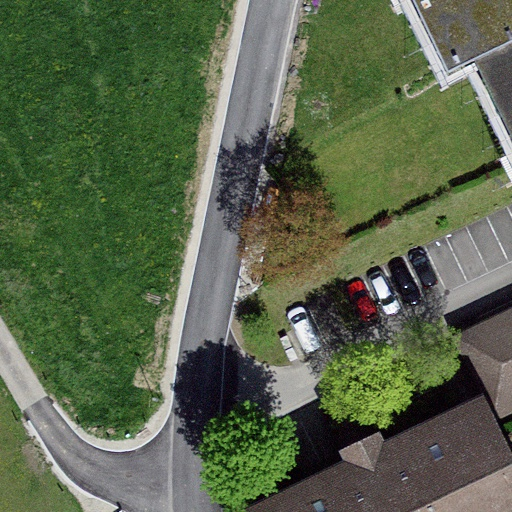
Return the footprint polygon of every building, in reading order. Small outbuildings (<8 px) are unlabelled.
[(0,0),(0,17),(178,31),(179,0),(0,0)] [(511,0),(428,0),(461,66),(511,41),(511,0)] [(511,41),(461,66),(488,54),(511,103),(511,41)] [(138,72),(0,154),(0,231),(85,375),(136,344),(179,141),(138,72)] [(511,323),(468,345),(496,404),(511,396),(511,323)] [(511,511),(511,487),(475,411),(383,454),(376,439),(347,453),(354,468),(262,511),(511,511)]
